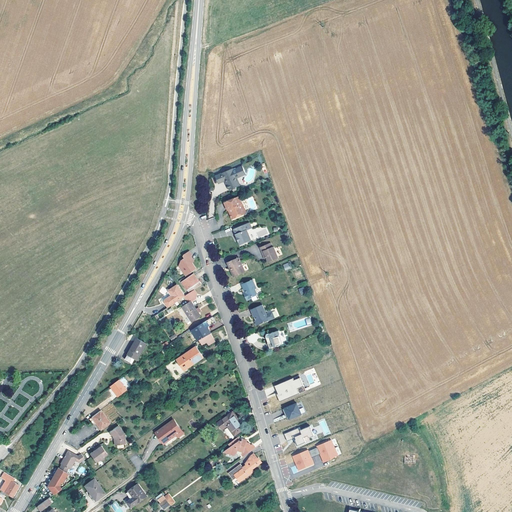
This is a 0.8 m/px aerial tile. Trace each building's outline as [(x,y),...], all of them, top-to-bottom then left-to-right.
[(237,178),(246,174),(242,166),(236,169),(235,168),(233,169),(215,176),(218,183),(225,181),(226,180),(228,184),(227,185),(228,189),(230,190),(240,185),(237,178)] [(246,212),(243,204),(242,204),(239,196),(225,203),(228,210),(229,210),(230,210),(231,213),(230,213),(232,219),(245,214),(246,212)] [(211,227),(217,223),(214,217),(207,221),(211,227)] [(251,240),(247,230),(250,228),(248,223),(234,229),(237,238),(238,238),(239,240),(238,241),(240,245),(251,240)] [(278,258),(274,247),(273,247),(271,243),(260,247),(262,253),(264,252),(267,258),(268,262),(278,258)] [(179,266),(186,276),(197,269),(192,262),(191,263),(190,261),(191,260),(194,258),(192,256),(193,254),(191,250),(185,254),(184,256),(185,258),(182,260),(179,266)] [(245,272),(239,257),(227,262),(230,267),(231,267),(233,270),(232,272),(233,275),(235,276),(245,272)] [(187,290),(199,281),(194,274),(182,282),(187,290)] [(255,289),(257,288),(253,280),(242,284),(244,289),(246,293),(244,294),(247,300),(251,299),(250,298),(256,295),(257,293),(255,289)] [(195,289),(201,284),(199,281),(187,290),(189,293),(195,289)] [(184,296),(185,296),(177,285),(169,290),(172,294),(171,296),(165,300),(165,302),(168,307),(184,296)] [(201,316),(199,313),(196,309),(192,302),(196,299),(197,294),(194,290),(184,296),(189,303),(183,307),(192,322),(201,316)] [(266,314),(262,305),(251,309),(254,317),(255,316),(257,319),(256,320),(255,322),(256,324),(258,325),(269,320),(266,314)] [(272,311),(266,314),(269,320),(275,318),(272,311)] [(199,340),(200,340),(203,344),(208,341),(207,341),(213,337),(209,329),(206,331),(205,328),(209,326),(216,322),(213,317),(192,330),(199,340)] [(283,344),(279,331),(271,333),(268,333),(266,335),(267,336),(267,337),(268,337),(269,337),(269,339),(267,340),(270,348),(278,345),(279,346),(280,345),(283,344)] [(137,360),(147,344),(138,338),(133,345),(128,354),(125,359),(131,363),(134,358),(137,360)] [(172,348),(169,344),(164,348),(162,349),(165,353),(169,351),(168,350),(170,349),(170,350),(172,348)] [(184,370),(203,357),(200,352),(197,348),(188,354),(187,353),(177,360),(180,364),(184,370)] [(276,394),(280,401),(305,391),(299,375),(275,385),(278,393),(276,394)] [(121,380),(126,388),(130,386),(124,377),(121,380)] [(127,390),(119,380),(111,386),(115,391),(119,397),(127,390)] [(302,401),(283,409),(286,417),(288,416),(289,419),(306,412),(302,401)] [(110,423),(100,410),(89,419),(93,424),(96,423),(101,429),(110,423)] [(244,428),(233,412),(218,423),(222,429),(227,426),(234,435),(244,428)] [(184,433),(174,420),(156,433),(164,443),(177,434),(179,437),(184,433)] [(125,444),(124,433),(119,426),(110,432),(114,438),(115,445),(125,444)] [(299,428),(283,434),(286,441),(295,438),(295,437),(296,439),(295,440),(297,445),(305,442),(303,437),(308,435),(309,437),(310,437),(314,436),(310,426),(300,430),(299,428)] [(228,428),(224,430),(229,440),(233,438),(228,428)] [(255,448),(253,445),(251,446),(249,444),(246,442),(247,440),(242,439),(242,441),(240,440),(239,440),(240,439),(239,438),(238,437),(227,445),(230,449),(227,451),(226,454),(233,456),(235,454),(237,457),(238,456),(241,459),(255,448)] [(315,446),(316,447),(319,454),(322,462),(331,458),(336,455),(330,440),(315,446)] [(107,454),(100,444),(97,447),(98,448),(95,450),(90,453),(96,462),(107,454)] [(314,448),(307,451),(310,458),(317,455),(314,448)] [(306,449),(291,456),(293,461),(294,460),(296,464),(295,464),(297,469),(312,463),(310,458),(307,451),(306,449)] [(70,469),(75,460),(80,462),(85,459),(81,454),(78,456),(68,450),(61,464),(59,468),(65,471),(67,467),(68,468),(70,469)] [(254,471),(253,469),(262,463),(258,458),(258,459),(254,454),(252,456),(249,458),(246,464),(247,465),(244,468),(241,464),(228,473),(234,480),(237,477),(239,477),(241,481),(254,471)] [(415,463),(415,455),(404,456),(404,463),(415,463)] [(58,467),(53,477),(61,481),(62,482),(68,473),(66,472),(65,471),(59,468),(58,467)] [(12,497),(20,485),(13,481),(15,478),(5,472),(1,478),(6,480),(0,490),(5,492),(12,497)] [(48,486),(54,494),(62,488),(59,485),(61,481),(53,477),(48,486)] [(105,493),(94,478),(85,486),(95,500),(105,493)] [(147,496),(138,484),(127,492),(130,500),(127,502),(131,508),(147,496)] [(170,504),(166,498),(164,495),(158,499),(161,503),(160,504),(164,509),(170,504)] [(41,510),(51,503),(48,499),(38,506),(41,510)] [(111,505),(115,511),(122,511),(123,511),(117,501),(111,505)]
